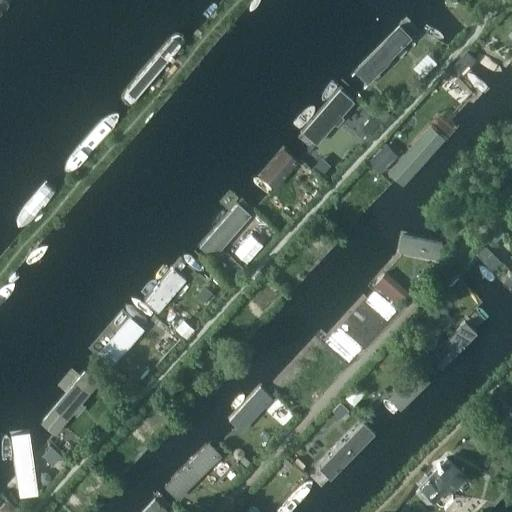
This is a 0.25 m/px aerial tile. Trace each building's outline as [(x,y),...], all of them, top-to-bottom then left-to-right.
[(360,86),(405,37),(392,25),(347,74),(360,86)] [(435,120),(452,136),(487,102),(470,85),(435,120)] [(306,154),(351,104),(335,91),(291,140),(306,154)] [(383,172),(402,190),(445,144),(426,126),(383,172)] [(261,182),(271,191),(294,166),(283,157),(261,182)] [(381,197),(365,181),(340,208),(356,223),(381,197)] [(193,248),(209,263),(249,218),(233,204),(193,248)] [(304,265),(327,249),(314,231),(292,247),(304,265)] [(398,240),(397,258),(439,262),(440,244),(398,240)] [(137,307),(150,317),(181,281),(169,270),(137,307)] [(511,271),(498,285),(511,297),(511,296),(511,271)] [(245,304),(262,318),(276,300),(260,286),(245,304)] [(328,313),(337,322),(362,297),(353,288),(328,313)] [(419,369),(434,383),(481,331),(468,318),(419,369)] [(128,321),(95,354),(106,365),(139,332),(128,321)] [(306,349),(273,383),(284,393),(316,358),(306,349)] [(229,371),(206,352),(175,388),(198,408),(229,371)] [(419,369),(366,423),(380,438),(434,383),(419,369)] [(96,389),(81,375),(34,425),(49,439),(96,389)] [(214,435),(227,447),(270,400),(256,389),(214,435)] [(511,415),(503,407),(493,418),(506,431),(511,424),(511,415)] [(134,427),(145,437),(158,422),(148,412),(134,427)] [(380,438),(366,423),(313,472),(328,487),(380,438)] [(214,435),(157,495),(169,509),(227,447),(214,435)] [(35,460),(19,444),(0,463),(0,471),(12,483),(35,460)] [(235,504),(242,511),(277,511),(313,476),(288,451),(235,504)] [(421,486),(415,492),(425,502),(430,502),(434,498),(438,503),(443,502),(451,494),(451,489),(464,475),(446,459),(421,486)] [(60,503),(68,511),(86,511),(106,491),(87,474),(60,503)] [(157,495),(141,511),(166,511),(169,509),(157,495)]
